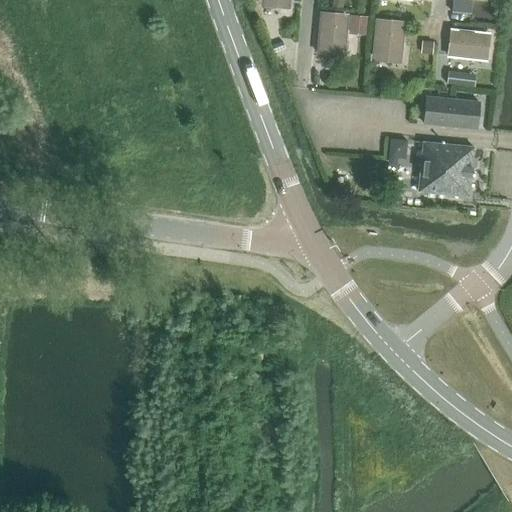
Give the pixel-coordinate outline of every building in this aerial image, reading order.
[(265,0),(265,8),(292,10),(292,0),(265,0)] [(453,0),(453,12),(465,13),(466,0),(453,0)] [(322,15),(319,53),(348,56),(350,17),(322,15)] [(351,15),(350,26),(367,27),(368,17),(351,15)] [(377,21),(373,60),(402,62),(405,24),(377,21)] [(491,34),(452,29),(449,58),(488,62),(491,34)] [(282,40),(271,44),(275,52),(285,48),(282,40)] [(425,42),(424,53),(433,53),(433,42),(425,42)] [(446,73),(444,87),(454,88),(455,74),(446,73)] [(477,129),(479,102),(427,97),(425,125),(477,129)] [(419,143),(422,121),(412,120),(409,142),(419,143)] [(418,190),(467,195),(472,146),(423,142),(418,190)]
